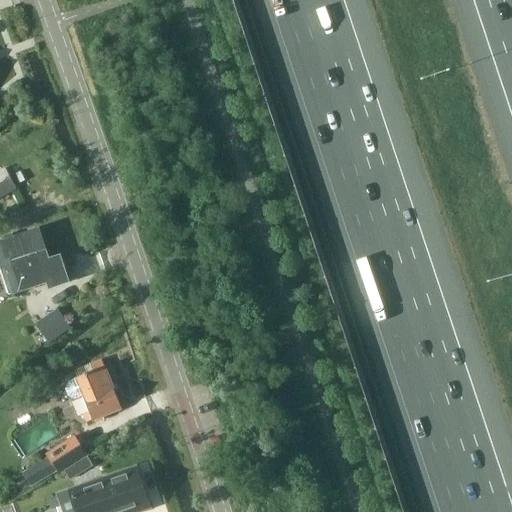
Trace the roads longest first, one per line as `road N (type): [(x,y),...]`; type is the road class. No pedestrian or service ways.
road 1 (tertiary): [(218,511),(44,0)]
road 2 (motorway): [(307,0),(478,511)]
